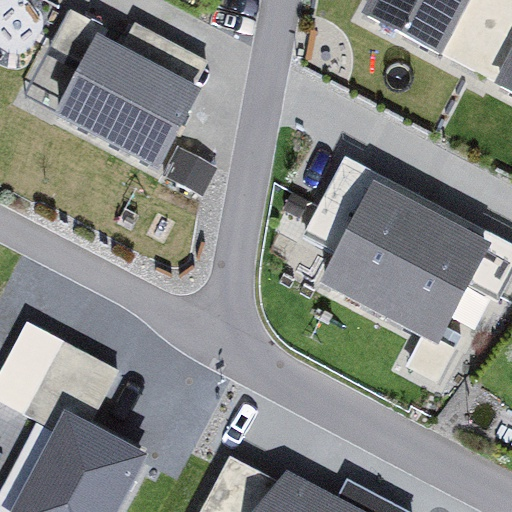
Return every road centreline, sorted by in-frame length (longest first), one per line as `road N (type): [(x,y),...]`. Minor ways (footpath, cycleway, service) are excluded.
road 1 (residential): [(282,0),(224,346)]
road 2 (residential): [(224,346),(511,497)]
road 3 (residential): [(0,222),(224,346)]
